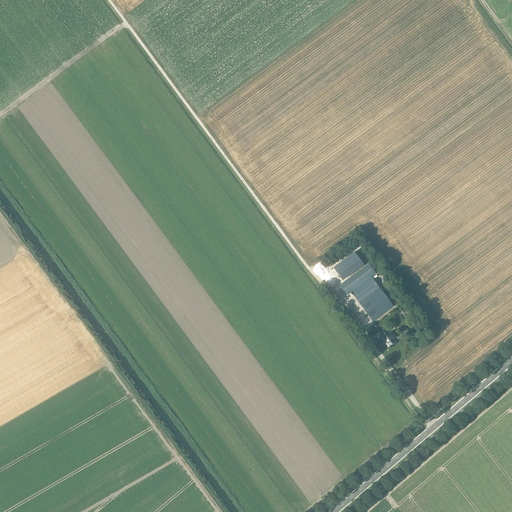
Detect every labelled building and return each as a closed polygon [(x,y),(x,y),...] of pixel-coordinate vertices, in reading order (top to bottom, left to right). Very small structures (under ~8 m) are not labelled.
[(350,275),(363,265),(354,253),(341,262),(350,275)] [(346,295),(375,274),(368,265),(339,286),(346,295)] [(351,293),(358,302),(378,287),(371,278),(351,293)] [(378,287),(358,302),(372,322),(393,307),(378,287)] [(393,339),(395,337),(391,332),(389,334),(387,331),(380,337),(388,347),(395,342),(393,339)]
